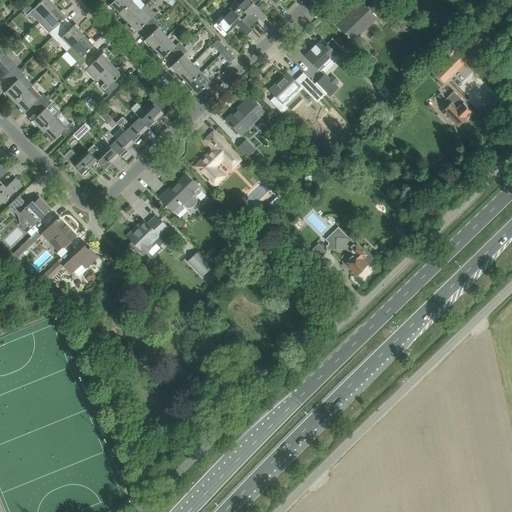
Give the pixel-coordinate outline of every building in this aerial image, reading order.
[(39,23),(56,7),(49,0),(41,0),(41,1),(39,0),(33,0),(22,10),(27,15),(29,13),(39,23)] [(114,0),(110,4),(119,13),(132,1),(133,0),(114,0)] [(139,0),(133,0),(132,1),(119,13),(128,22),(145,6),(139,0)] [(255,6),(249,0),(242,0),(232,10),(241,20),(249,27),(258,18),(261,21),(266,16),(256,6),(255,6)] [(337,24),(336,24),(351,40),(367,25),(368,26),(375,19),(379,22),(390,12),(378,0),(377,0),(379,1),(369,11),(360,1),(361,3),(338,25),(337,24)] [(14,4),(10,7),(15,12),(19,8),(14,4)] [(145,32),(157,20),(162,16),(158,11),(155,14),(146,5),(145,6),(128,22),(137,32),(141,28),(145,32)] [(66,17),(56,7),(39,23),(53,37),(64,26),(60,22),(66,17)] [(252,30),(249,27),(241,20),(232,10),(224,18),(222,15),(215,21),(217,24),(227,34),(237,24),(247,35),(252,30)] [(162,24),(157,20),(145,32),(149,36),(145,40),(154,49),(167,37),(158,28),(162,24)] [(67,52),(84,36),(74,25),(68,30),(64,26),(53,37),(67,52)] [(93,46),(84,36),(67,52),(76,61),(72,65),(77,70),(81,66),(93,55),(88,51),(93,46)] [(167,55),(171,59),(183,47),(179,43),(176,46),(167,37),(154,49),(163,58),(167,55)] [(326,44),(322,40),(306,56),(318,68),(334,53),(339,59),(346,53),(332,39),(326,44)] [(184,47),(183,47),(171,59),(175,63),(171,66),(180,76),(192,64),(184,55),(194,46),(190,42),(184,47)] [(221,54),(226,49),(221,43),(215,49),(221,54)] [(229,63),(230,62),(235,58),(226,49),(221,54),(229,63)] [(456,52),(434,73),(444,84),(466,62),(456,52)] [(99,77),(112,64),(101,54),(96,59),(93,55),(81,66),(95,81),(99,77)] [(0,80),(5,76),(9,80),(19,69),(6,56),(5,56),(0,61),(0,80)] [(121,74),(112,64),(99,77),(105,83),(101,87),(108,95),(120,84),(116,79),(121,74)] [(201,73),(192,64),(180,76),(189,85),(201,73)] [(24,74),(19,69),(9,80),(13,84),(5,92),(15,102),(31,86),(32,85),(23,75),(24,74)] [(210,82),(201,73),(189,85),(198,94),(210,82)] [(299,86),(287,74),(270,90),(275,96),(270,101),(279,110),(291,99),(289,96),(299,86)] [(337,87),(334,84),(337,81),(332,75),(329,79),(325,75),(315,84),(327,97),(337,87)] [(311,80),(302,88),(312,98),(314,96),(321,103),(327,97),(315,84),(311,80)] [(33,104),(37,109),(47,99),(43,94),(41,96),(31,86),(15,102),(25,112),(33,104)] [(443,110),(459,126),(472,113),(463,103),(464,102),(450,87),(445,92),(449,96),(442,102),(447,107),(443,110)] [(137,103),(130,109),(139,118),(148,127),(150,130),(157,124),(154,121),(163,113),(160,110),(164,106),(155,96),(151,100),(154,104),(145,112),(137,103)] [(92,97),(85,104),(92,111),(98,106),(95,103),(96,101),(92,97)] [(266,114),(249,97),(236,109),(237,110),(227,121),(242,137),(266,114)] [(52,103),(47,99),(37,109),(41,113),(33,120),(43,131),(55,119),(61,114),(51,104),(52,103)] [(140,135),(148,127),(139,118),(131,125),(122,116),(116,123),(124,132),(134,141),(136,143),(142,137),(140,135)] [(65,128),(55,119),(43,131),(52,141),(60,133),(65,138),(75,128),(70,123),(65,128)] [(110,145),(119,155),(121,157),(128,151),(126,149),(134,141),(124,132),(116,139),(108,130),(101,136),(110,145)] [(225,144),(213,131),(208,136),(215,143),(211,147),(213,149),(208,154),(208,153),(194,166),(214,186),(224,176),(216,167),(223,160),(232,169),(241,160),(228,148),(224,145),(225,144)] [(246,158),(255,149),(246,140),(237,149),(246,158)] [(111,163),(119,155),(110,145),(102,153),(93,144),(87,150),(96,160),(107,171),(113,165),(111,163)] [(88,168),(96,160),(87,150),(79,158),(70,149),(64,155),(84,176),(90,170),(88,168)] [(327,153),(321,155),(323,161),(329,159),(327,153)] [(202,191),(188,177),(187,178),(185,175),(175,185),(175,186),(170,191),(168,189),(159,197),(177,215),(185,207),(186,207),(187,208),(188,208),(190,208),(191,207),(192,207),(193,206),(194,205),(195,204),(196,203),(196,202),(197,202),(197,201),(197,199),(197,198),(196,197),(202,191)] [(6,187),(0,181),(0,205),(21,185),(15,178),(6,187)] [(27,232),(45,214),(44,213),(49,208),(39,197),(34,202),(32,201),(33,201),(32,200),(28,205),(19,196),(8,206),(18,216),(19,223),(27,232)] [(167,238),(163,234),(169,229),(156,216),(147,224),(145,221),(136,230),(135,229),(128,236),(133,241),(129,245),(137,253),(139,251),(142,255),(155,242),(158,246),(167,238)] [(75,235),(59,218),(41,235),(57,251),(56,253),(60,258),(67,251),(63,247),(75,235)] [(344,263),(342,265),(346,270),(349,267),(356,274),(367,264),(367,263),(372,258),(368,253),(366,254),(355,243),(349,236),(348,237),(347,237),(338,228),(325,239),(329,243),(328,244),(328,245),(326,245),(327,248),(345,248),(349,252),(351,250),(354,254),(347,260),(346,258),(342,262),(344,263)] [(13,254),(17,258),(40,236),(36,232),(13,254)] [(78,275),(86,267),(98,255),(90,247),(88,248),(85,245),(62,267),(70,275),(73,271),(78,275)] [(198,251),(188,261),(202,275),(212,266),(198,251)] [(57,261),(38,280),(43,285),(62,267),(57,261)]
